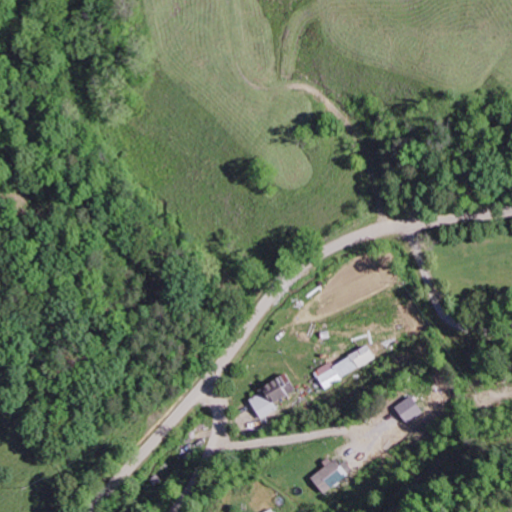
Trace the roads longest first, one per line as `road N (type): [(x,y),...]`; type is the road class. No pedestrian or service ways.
road 1 (residential): [(87,511),(307,264),(365,235),(511,209)]
road 2 (residential): [(217,372),(223,414),(185,511)]
